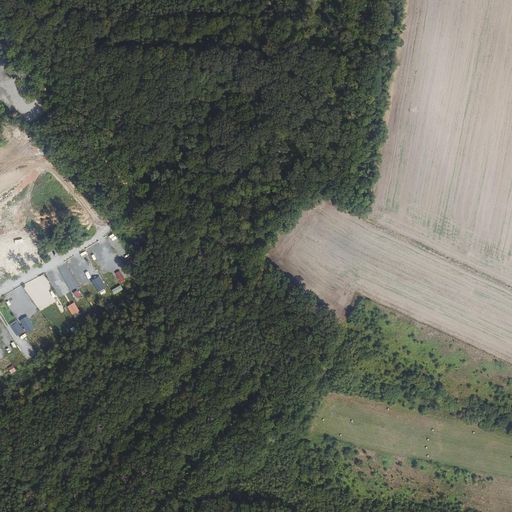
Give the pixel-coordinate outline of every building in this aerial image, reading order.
[(118,271),(115,274),(121,283),(124,280),(118,271)] [(25,291),(53,291),(46,274),(24,283),(24,288),(25,290),(21,290),(19,291),(25,291)] [(100,278),(92,283),(99,294),(107,289),(100,278)] [(82,295),(78,289),(73,293),(77,298),(82,295)] [(34,306),(29,297),(22,301),(26,310),(34,306)] [(79,313),(75,304),(67,308),(72,317),(79,313)] [(21,319),(27,332),(35,329),(29,315),(21,319)] [(24,330),(19,322),(11,326),(16,335),(24,330)] [(12,373),(17,370),(14,365),(9,368),(12,373)]
